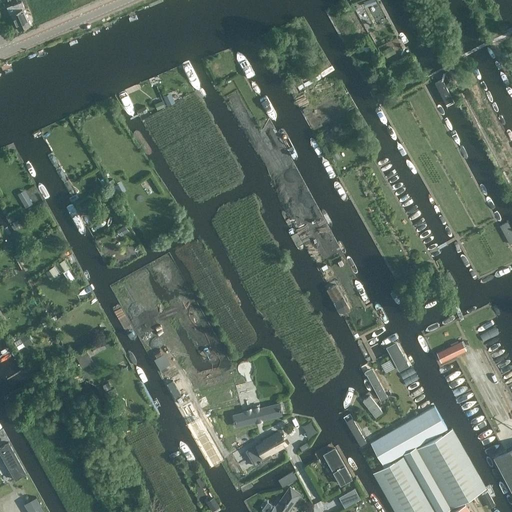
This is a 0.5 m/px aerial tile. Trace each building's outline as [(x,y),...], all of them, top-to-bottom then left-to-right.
[(12,4),(13,6),(8,8),(10,13),(11,13),(19,30),(30,25),(23,8),(25,7),(22,0),(12,4)] [(453,101),(441,77),(434,81),(446,104),(453,101)] [(25,187),(18,192),(26,205),(34,201),(25,187)] [(500,226),(511,248),(511,226),(509,221),(500,226)] [(482,322),(475,326),(488,349),(494,346),(482,322)] [(451,346),(436,353),(441,362),(466,350),(462,341),(458,342),(457,340),(450,344),(451,346)] [(89,349),(77,353),(81,365),(93,361),(89,349)] [(407,387),(418,382),(402,352),(391,357),(407,387)] [(43,373),(40,366),(24,375),(27,382),(43,373)] [(366,375),(380,400),(387,396),(373,371),(366,375)] [(370,396),(363,401),(375,417),(382,412),(370,396)] [(244,410),(244,411),(233,414),(236,426),(282,414),(279,402),(259,407),(259,406),(244,410)] [(404,453),(405,455),(373,473),(395,511),(443,511),(451,508),(486,488),(452,428),(417,448),(416,446),(447,429),(434,405),(370,442),(383,465),(404,453)] [(360,447),(367,443),(352,417),(346,421),(360,447)] [(262,442),(268,453),(268,454),(286,443),(279,432),(262,442)] [(511,447),(493,457),(511,493),(511,447)] [(336,448),(324,454),(341,484),(352,478),(336,448)] [(293,471),(278,480),(282,487),(297,478),(293,471)] [(269,511),(288,511),(301,493),(290,486),(275,506),(274,505),(269,511)] [(354,488),(347,492),(353,502),(360,498),(354,488)]
